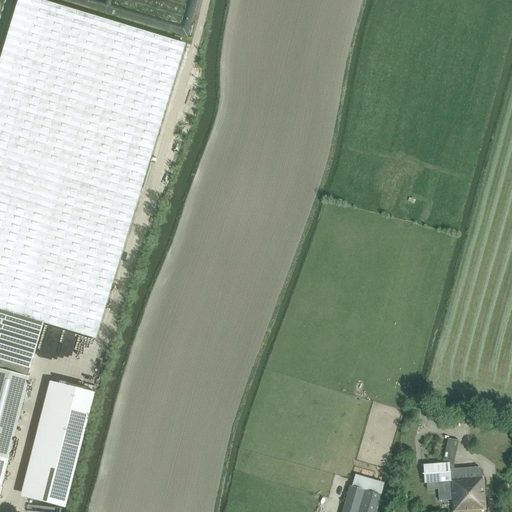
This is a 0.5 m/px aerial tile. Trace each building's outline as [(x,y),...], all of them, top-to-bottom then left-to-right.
[(38,0),(18,0),(0,60),(0,149),(123,187),(140,192),(185,45),(38,0)] [(0,149),(0,369),(28,377),(44,324),(96,340),(101,322),(140,192),(123,187),(0,149)] [(0,369),(0,458),(8,460),(29,377),(28,377),(0,369)] [(65,509),(88,416),(94,394),(58,385),(53,407),(29,499),(65,509)] [(448,439),(443,464),(450,463),(450,465),(454,465),(459,441),(448,439)] [(0,492),(8,460),(0,458),(0,492)] [(443,464),(424,465),(425,483),(438,482),(440,501),(452,500),(453,511),(487,510),(484,472),(479,467),(454,469),(454,465),(450,465),(450,463),(443,464)] [(343,511),(376,511),(381,495),(351,487),(343,511)]
